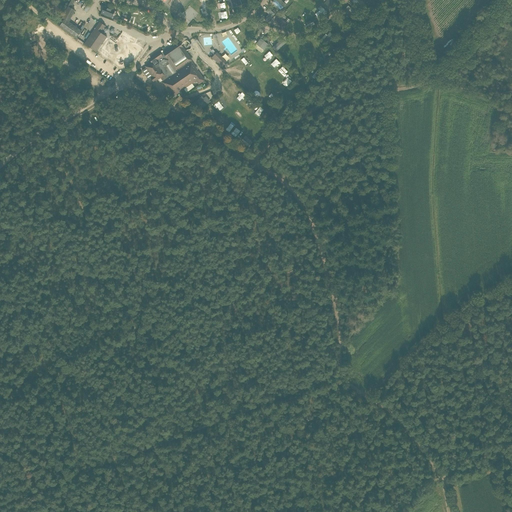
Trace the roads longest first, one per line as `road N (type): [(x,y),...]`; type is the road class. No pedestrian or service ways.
road 1 (track): [(441,475),(440,318),(511,275)]
road 2 (track): [(338,327),(341,374),(353,393),(391,417),(441,475)]
road 3 (track): [(505,0),(428,80),(380,93)]
road 4 (track): [(380,93),(315,108),(249,161)]
road 5 (track): [(288,187),(323,250),(338,327)]
road 6 (unclassified): [(0,165),(124,80)]
road 7 (track): [(249,161),(182,110),(124,80)]
